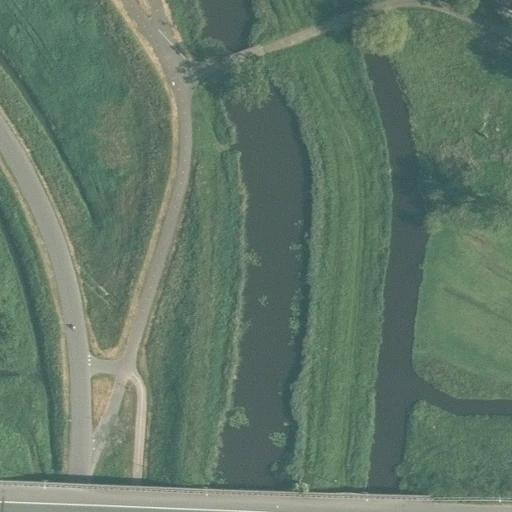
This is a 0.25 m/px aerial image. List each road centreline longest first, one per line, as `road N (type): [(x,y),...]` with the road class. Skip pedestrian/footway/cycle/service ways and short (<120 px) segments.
road 1 (unclassified): [(80,458),(104,428),(185,156),(181,83),(159,43)]
road 2 (tertiary): [(80,458),(75,317),(44,217),(0,135)]
